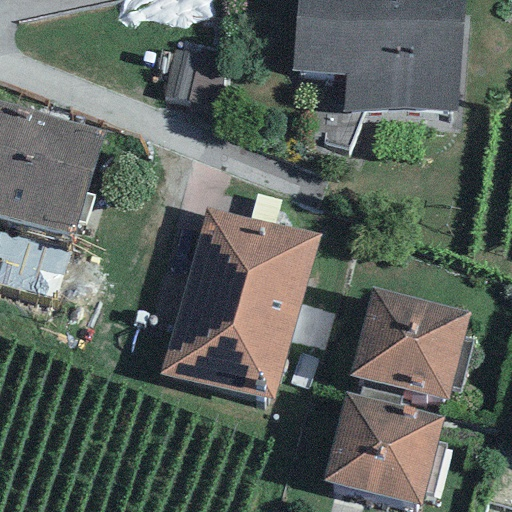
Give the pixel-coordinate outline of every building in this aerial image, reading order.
[(296,0),(291,82),(345,85),(343,117),(461,124),(468,7),(400,3),(402,0),(296,0)] [(104,141),(0,110),(0,220),(74,242),(104,141)] [(320,244),(207,214),(162,381),(273,410),(320,244)] [(470,320),(373,296),(349,387),(446,412),(470,320)] [(421,511),(443,428),(346,404),(324,491),(405,511),(421,511)]
